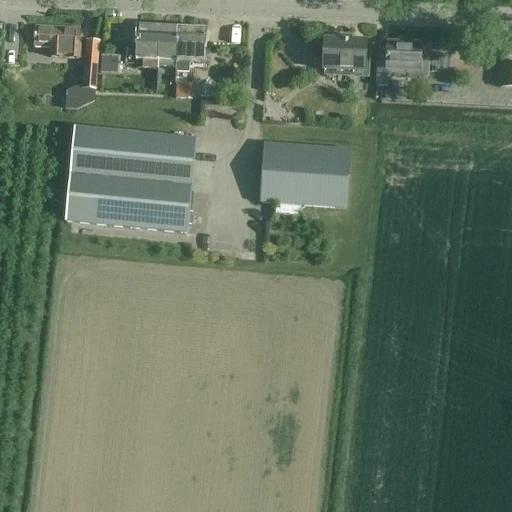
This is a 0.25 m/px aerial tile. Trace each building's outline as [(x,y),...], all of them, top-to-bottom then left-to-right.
[(157,69),(159,69),(161,26),(137,25),(135,62),(142,62),(142,71),(157,71),(157,69)] [(161,26),(159,69),(175,70),(179,27),(161,26)] [(34,27),(34,48),(51,49),(51,59),(79,60),(81,29),(34,27)] [(179,27),(175,70),(174,84),(192,85),(193,70),(207,71),(209,29),(206,29),(206,28),(179,27)] [(86,41),(82,90),(95,91),(98,42),(86,41)] [(365,73),(366,42),(324,41),(323,71),(365,73)] [(429,45),(421,45),(421,44),(390,43),(390,49),(378,49),(376,87),(388,87),(388,78),(420,79),(420,67),(428,67),(429,45)] [(119,58),(111,57),(101,57),(99,74),(118,75),(119,58)] [(511,65),(500,65),(498,89),(511,89),(511,65)] [(66,94),(65,111),(76,111),(94,103),(95,97),(95,91),(82,90),(76,89),(66,94)] [(65,223),(185,235),(195,142),(171,140),(75,130),(65,223)] [(273,205),(282,206),(347,210),(351,152),(263,146),(259,204),(273,205)] [(275,208),(275,216),(298,218),(299,209),(275,208)]
